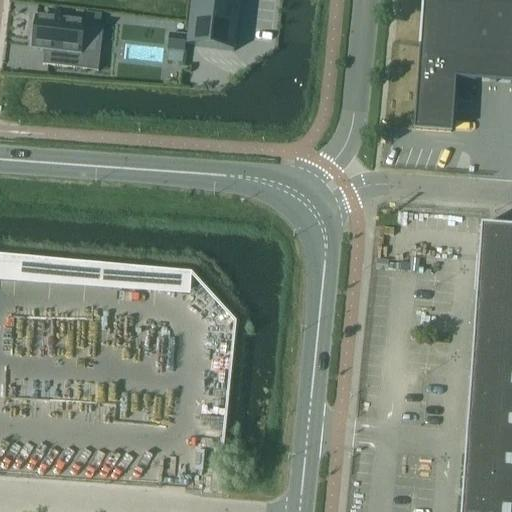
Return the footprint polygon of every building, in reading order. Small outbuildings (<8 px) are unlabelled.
[(193,0),(189,47),(235,52),(241,0),(193,0)] [(418,79),(414,130),(450,133),(450,131),(454,86),(454,81),(455,81),(474,82),(511,85),(511,0),(421,0),(419,47),(416,79),(418,79)] [(33,23),(32,37),(33,37),(32,49),(44,50),(42,66),(97,73),(103,27),(36,19),(35,23),(33,23)] [(169,36),(167,52),(183,54),(185,38),(169,36)] [(511,511),(511,229),(480,227),(459,511),(511,511)]
